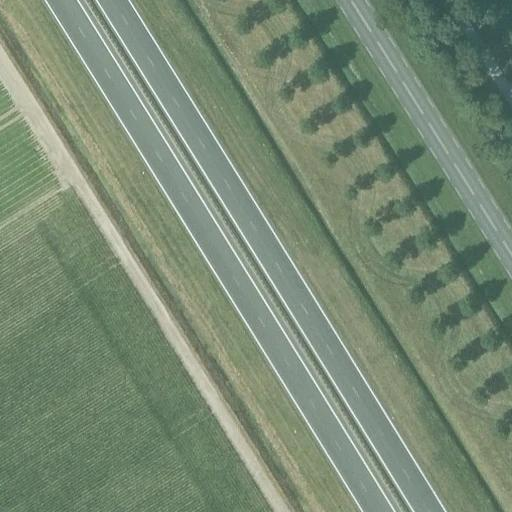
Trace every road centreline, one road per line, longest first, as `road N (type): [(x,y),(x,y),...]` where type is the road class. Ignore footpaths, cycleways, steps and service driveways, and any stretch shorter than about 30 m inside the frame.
road 1 (trunk): [(428,511),(110,0)]
road 2 (trunk): [(59,0),(377,511)]
road 3 (secondary): [(511,255),(350,0)]
